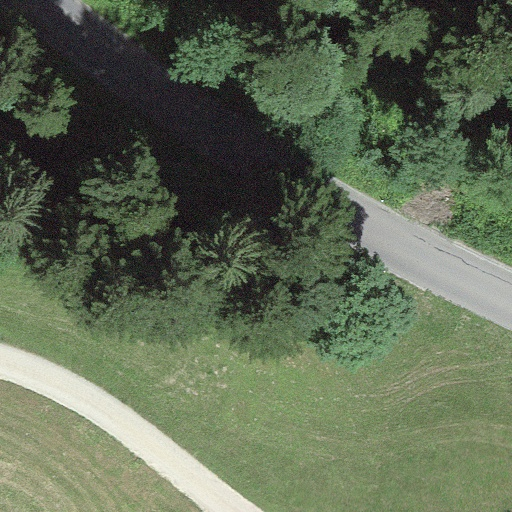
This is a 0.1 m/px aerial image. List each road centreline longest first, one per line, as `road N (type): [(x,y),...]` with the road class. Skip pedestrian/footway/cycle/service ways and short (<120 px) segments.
road 1 (tertiary): [(28,0),(259,156),(464,282),(511,302)]
road 2 (track): [(237,511),(82,386),(0,361)]
